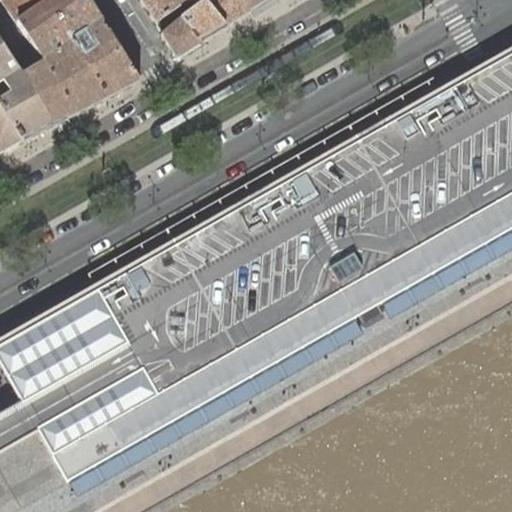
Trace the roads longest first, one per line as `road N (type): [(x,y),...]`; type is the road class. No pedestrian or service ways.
road 1 (secondary): [(0,305),(511,12)]
road 2 (secondary): [(495,0),(0,281)]
road 3 (residential): [(327,0),(168,90)]
road 4 (residential): [(79,140),(0,21)]
